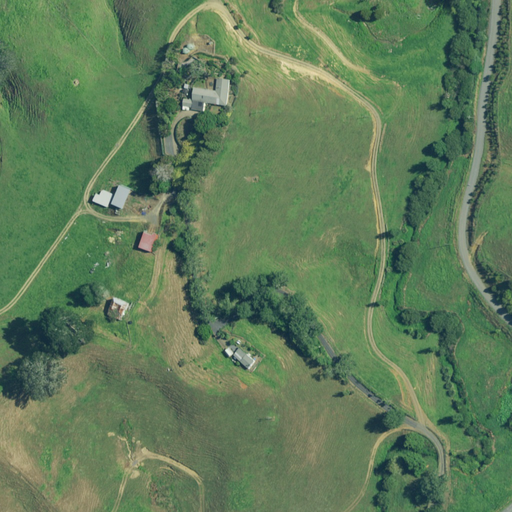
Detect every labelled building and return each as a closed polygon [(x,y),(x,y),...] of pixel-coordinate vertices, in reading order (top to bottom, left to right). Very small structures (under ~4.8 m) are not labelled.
[(235,79),(223,78),(221,90),(198,87),(197,99),(188,98),(186,109),(191,110),(192,106),(196,107),(195,109),(207,110),(208,102),(231,105),(235,79)] [(133,189),(122,185),(114,203),(125,208),(133,189)] [(98,193),(95,200),(109,206),(115,194),(104,189),(102,194),(98,193)] [(161,235),(149,230),(143,247),(155,251),(161,235)] [(133,303),(119,297),(111,314),(120,318),(125,320),(133,303)] [(238,358),(235,362),(239,366),(242,362),(249,368),(256,361),(240,347),(234,354),(238,358)]
